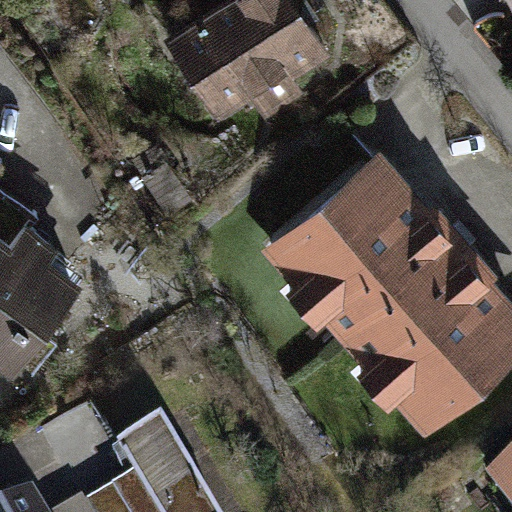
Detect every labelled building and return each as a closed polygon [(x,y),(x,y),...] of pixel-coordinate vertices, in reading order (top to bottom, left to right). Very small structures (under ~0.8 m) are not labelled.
[(220,0),(172,32),(225,112),(262,88),(277,110),(311,88),(300,72),(338,46),(307,0),(220,0)] [(511,283),(389,144),(276,243),(303,275),(288,288),(320,325),(333,313),(375,361),(360,374),(389,407),(405,394),(435,428),(511,361),(511,283)] [(0,222),(0,351),(23,367),(91,271),(66,253),(73,243),(36,216),(21,237),(0,222)] [(209,511),(164,432),(123,455),(137,479),(89,506),(92,511),(209,511)] [(511,473),(494,488),(511,508),(511,473)] [(40,511),(35,501),(15,511),(40,511)] [(85,501),(67,511),(92,511),(89,506),(85,501)]
